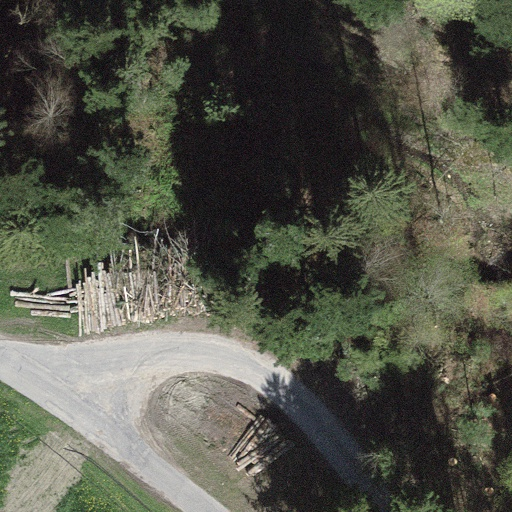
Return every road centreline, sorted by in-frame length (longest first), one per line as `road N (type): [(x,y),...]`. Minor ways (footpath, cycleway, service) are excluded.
road 1 (track): [(31,382),(137,354),(198,349),(236,357),(263,372),(384,511)]
road 2 (track): [(0,365),(209,511)]
